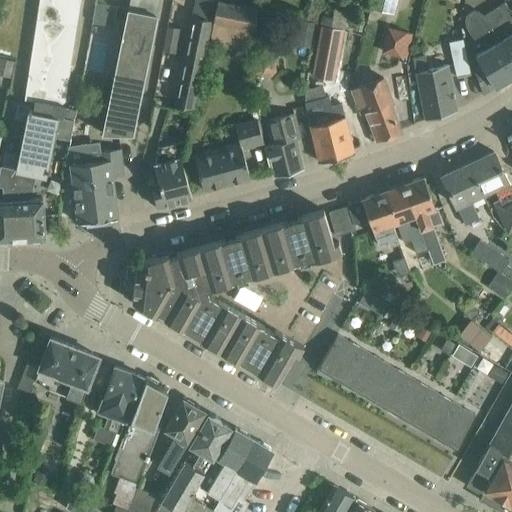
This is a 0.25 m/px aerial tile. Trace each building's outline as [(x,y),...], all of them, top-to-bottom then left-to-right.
[(37,101),(35,112),(58,117),(62,117),(65,105),(59,104),(64,98),(80,1),(79,0),(38,0),(24,99),(37,101)] [(129,0),(102,132),(123,132),(131,133),(158,0),(129,0)] [(196,0),(193,18),(185,56),(186,56),(176,103),(192,106),(196,87),(214,0),(196,0)] [(370,0),(369,7),(394,14),(397,0),(370,0)] [(259,10),(220,2),(215,24),(255,32),(259,10)] [(113,27),(117,6),(97,3),(93,24),(113,27)] [(511,14),(505,3),(483,16),(511,64),(511,14)] [(322,17),(310,75),(332,80),(345,11),(333,8),(330,19),(322,17)] [(481,63),(473,68),(483,95),(496,87),(511,77),(511,64),(483,16),(479,12),(474,11),(467,15),(466,20),(467,26),(473,37),(475,40),(478,38),(484,49),(476,54),(481,63)] [(288,32),(293,33),(298,34),(297,44),(310,46),(313,24),(314,22),(305,20),(305,21),(292,17),(288,32)] [(179,28),(166,26),(162,51),(175,53),(179,28)] [(468,66),(463,39),(449,42),(457,77),(470,74),(468,66)] [(428,69),(425,55),(413,58),(425,119),(456,111),(448,64),(428,69)] [(392,102),(383,77),(351,89),(361,114),(367,112),(378,139),(400,131),(389,103),(392,102)] [(330,100),(307,106),(311,124),(309,125),(314,142),(319,162),(354,152),(353,149),(349,133),(344,115),(341,103),(331,106),(330,100)] [(250,107),(253,120),(235,124),(240,142),(194,154),(203,190),(250,177),(242,149),(264,143),(257,120),(260,119),(258,106),(250,107)] [(35,112),(28,111),(15,109),(14,118),(25,121),(15,169),(44,176),(58,117),(35,112)] [(299,138),(293,114),(267,121),(273,143),(265,145),(273,176),(304,168),(296,139),(299,138)] [(158,182),(150,184),(157,207),(192,198),(181,157),(185,140),(157,147),(161,163),(154,165),(158,182)] [(70,164),(78,223),(118,218),(112,174),(124,173),(121,149),(101,151),(102,160),(70,164)] [(511,190),(494,151),(468,163),(482,192),(493,187),(502,207),(511,202),(511,190)] [(482,192),(468,163),(442,176),(465,224),(479,218),(470,198),(482,192)] [(11,174),(12,168),(0,166),(0,167),(0,186),(2,187),(3,201),(0,200),(0,241),(5,241),(9,240),(19,239),(12,186),(11,186),(13,175),(11,174)] [(33,187),(36,174),(15,170),(15,169),(12,168),(11,174),(13,175),(11,186),(12,186),(19,239),(30,239),(33,240),(39,239),(42,238),(44,238),(42,199),(32,199),(33,187)] [(435,207),(423,176),(404,183),(433,263),(445,259),(432,225),(441,222),(436,207),(435,207)] [(433,263),(404,183),(381,191),(392,223),(406,218),(413,237),(410,238),(421,268),(433,263)] [(381,191),(361,198),(373,230),(379,244),(387,241),(389,247),(399,243),(392,223),(381,191)] [(348,206),(328,212),(335,235),(355,229),(354,223),(348,206)] [(298,355),(303,346),(275,330),(273,332),(218,299),(217,300),(208,294),(207,289),(236,280),(236,279),(247,275),(247,277),(298,262),(298,260),(309,257),(310,260),(341,251),(338,241),(333,243),(323,210),(297,217),(298,219),(287,223),(286,221),(235,236),(236,238),(225,241),(224,239),(176,253),(177,255),(159,260),(158,257),(136,263),(132,301),(156,315),(158,311),(164,315),(163,316),(187,330),(188,328),(197,334),(197,336),(243,363),(244,361),(254,366),(253,368),(276,382),(294,352),(298,355)] [(480,240),(472,252),(505,275),(510,267),(506,264),(509,260),(480,240)] [(410,272),(404,257),(392,261),(398,276),(410,272)] [(487,287),(506,296),(511,282),(511,278),(495,271),(487,287)] [(365,290),(358,302),(380,314),(387,302),(365,290)] [(458,333),(478,349),(490,334),(469,318),(458,333)] [(360,347),(337,334),(317,369),(340,382),(360,347)] [(51,337),(50,338),(40,364),(28,359),(15,393),(28,398),(35,380),(50,385),(49,389),(80,401),(98,355),(51,337)] [(452,354),(472,364),(477,353),(457,343),(452,354)] [(383,361),(360,347),(340,382),(363,396),(383,361)] [(406,374),(383,361),(363,396),(385,409),(406,374)] [(120,433),(142,376),(115,366),(108,384),(104,382),(100,393),(104,394),(97,414),(111,419),(108,429),(120,433)] [(429,388),(406,374),(385,409),(408,423),(429,388)] [(127,511),(137,487),(163,419),(158,417),(168,390),(145,378),(131,419),(110,473),(119,476),(113,492),(116,493),(112,503),(116,505),(112,511),(127,511)] [(452,401),(429,388),(408,423),(431,436),(452,401)] [(185,399),(183,398),(173,415),(165,430),(173,435),(155,465),(169,473),(205,411),(195,405),(193,402),(188,399),(185,399)] [(475,415),(452,401),(431,436),(454,450),(475,415)] [(511,404),(475,468),(491,477),(484,489),(511,505),(511,404)] [(181,511),(191,495),(193,496),(195,492),(193,491),(231,427),(221,421),(220,418),(214,415),(211,415),(208,413),(189,446),(206,455),(202,460),(197,457),(192,466),(183,460),(156,507),(164,511),(181,511)] [(235,428),(200,486),(219,498),(254,439),(249,436),(246,433),(240,429),(237,429),(235,428)] [(254,439),(219,498),(227,502),(231,505),(249,476),(255,480),(273,450),(271,449),(269,446),(263,443),(260,442),(254,439)] [(354,496),(334,485),(318,511),(344,511),(352,498),(354,496)] [(137,487),(127,511),(148,511),(155,494),(137,487)] [(366,503),(357,498),(356,500),(353,499),(345,511),(374,511),(375,511),(365,506),(366,503)]
